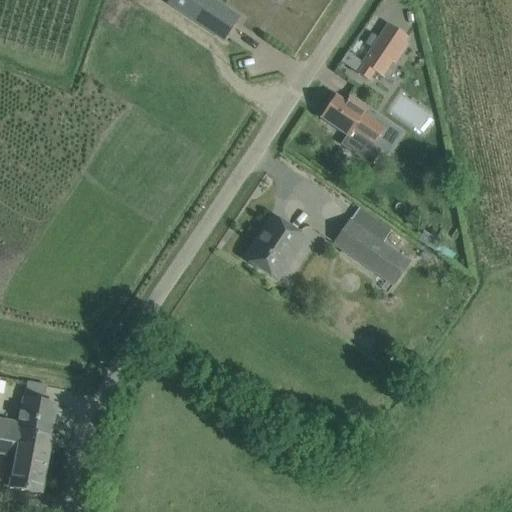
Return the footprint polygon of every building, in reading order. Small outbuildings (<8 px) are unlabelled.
[(211,0),(169,0),(167,4),(224,42),(239,18),(211,0)] [(394,65),(407,45),(404,43),(407,38),(387,25),(383,32),(361,65),(363,66),(357,74),(368,81),(374,73),(381,78),(391,63),(394,65)] [(363,116),(367,110),(349,98),(345,104),(335,97),(320,119),(347,137),(342,145),(370,164),(380,150),(373,146),(384,130),(363,116)] [(244,259),(272,278),(300,236),(272,218),(244,259)] [(409,262),(396,253),(350,221),(333,245),(393,286),(409,262)] [(30,432),(51,436),(57,405),(23,399),(18,424),(0,420),(0,441),(27,447),(30,432)] [(333,440),(348,450),(362,429),(347,419),(333,440)] [(39,493),(51,436),(30,432),(27,447),(0,441),(0,452),(16,455),(10,487),(39,493)]
